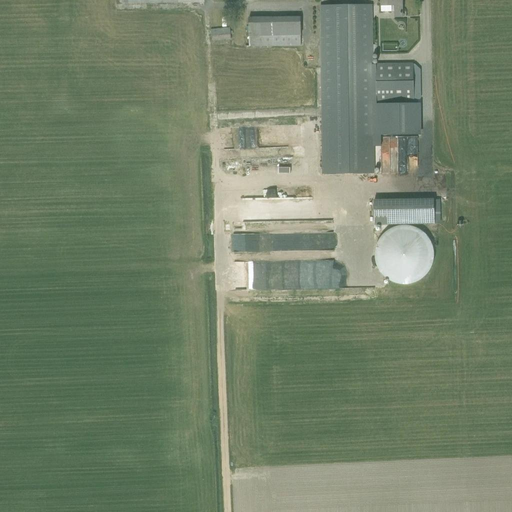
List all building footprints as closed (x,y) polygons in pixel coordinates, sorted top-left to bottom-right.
[(402,0),(381,0),(381,5),(381,12),(395,12),(395,17),(403,17),(402,0)] [(373,103),(371,5),(320,6),(323,175),(374,174),(373,135),(373,103)] [(300,17),(248,18),(249,38),(249,48),(269,47),(301,47),(300,17)] [(376,65),(372,65),(373,103),(373,135),(381,135),(413,135),(412,104),(413,104),(413,102),(413,65),(413,63),(376,64),(376,65)] [(433,224),(432,200),(412,200),(413,224),(433,224)] [(402,226),(398,226),(393,228),(389,230),(385,233),(381,236),(378,240),(376,244),(374,249),(374,254),(374,258),(374,263),(376,268),(378,272),(381,276),(385,279),(389,282),(393,284),(398,285),(402,286),(407,286),(412,285),(416,283),(421,281),(424,278),(428,274),(430,270),(432,265),(433,261),(434,256),(433,251),(432,246),(430,242),(428,238),(424,234),(421,231),(416,229),(412,227),(407,226),(402,226)] [(326,235),(325,247),(349,248),(350,236),(326,235)] [(262,237),(255,237),(255,251),(289,251),(289,237),(262,237)] [(341,288),(341,262),(313,262),(314,288),(341,288)] [(342,274),(341,284),(349,285),(350,275),(342,274)]
